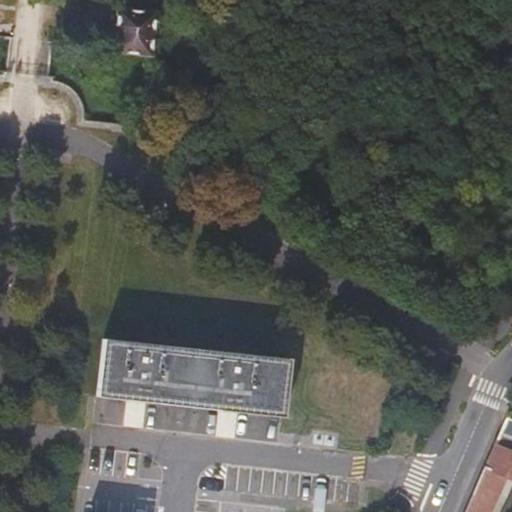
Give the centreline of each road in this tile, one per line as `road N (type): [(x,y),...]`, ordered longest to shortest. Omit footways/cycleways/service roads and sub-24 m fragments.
road 1 (residential): [(168,511),(174,452),(448,482)]
road 2 (tertiary): [(448,482),(485,387),(511,351)]
